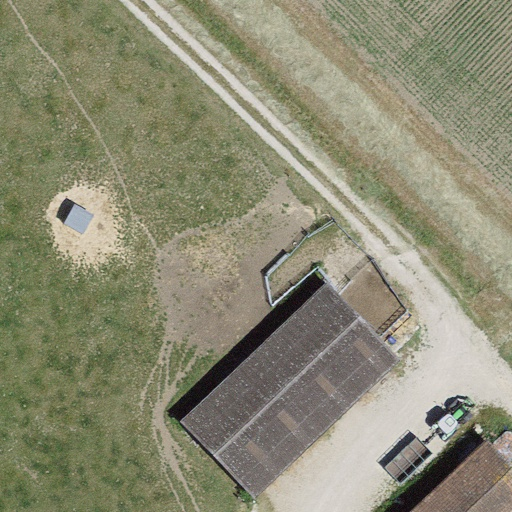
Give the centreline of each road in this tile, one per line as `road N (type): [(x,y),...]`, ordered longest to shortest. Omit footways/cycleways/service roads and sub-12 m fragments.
road 1 (track): [(477,360),(335,184),(144,0)]
road 2 (track): [(477,360),(355,468),(331,511)]
